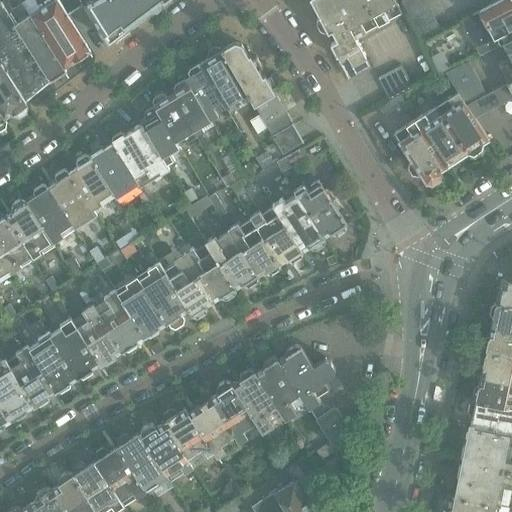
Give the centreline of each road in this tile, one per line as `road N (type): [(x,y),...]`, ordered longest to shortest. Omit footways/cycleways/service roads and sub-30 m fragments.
road 1 (residential): [(0,475),(233,336),(356,278),(433,267)]
road 2 (residential): [(433,267),(258,0)]
road 3 (residential): [(0,167),(208,0)]
road 4 (secondary): [(386,511),(433,267)]
